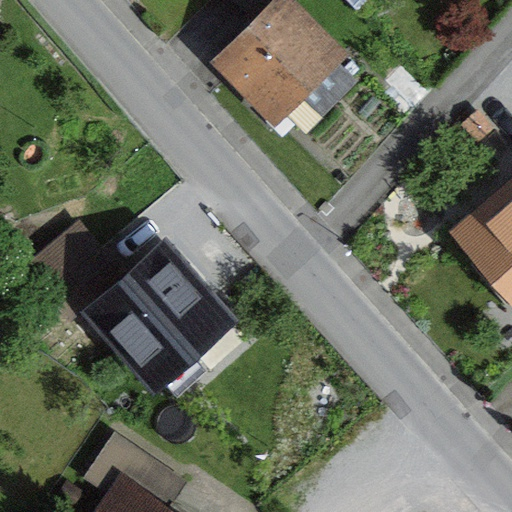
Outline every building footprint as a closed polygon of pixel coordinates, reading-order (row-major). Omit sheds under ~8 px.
[(277,115),(351,42),(309,0),(265,0),(214,51),(277,115)] [(511,289),(511,169),(452,221),(511,289)] [(83,225),(27,267),(68,321),(90,306),(124,278),(83,225)] [(155,385),(233,322),(168,243),(124,278),(90,306),(155,385)] [(189,511),(126,470),(97,511),(189,511)]
